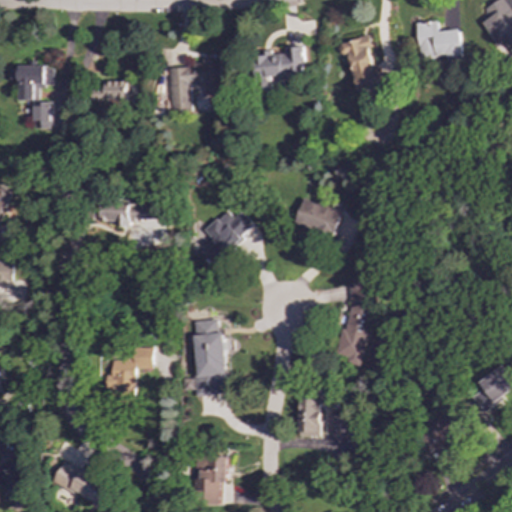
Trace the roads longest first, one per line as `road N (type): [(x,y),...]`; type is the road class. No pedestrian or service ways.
road 1 (residential): [(266,0),(0,6)]
road 2 (residential): [(274,511),(267,455),(286,306)]
